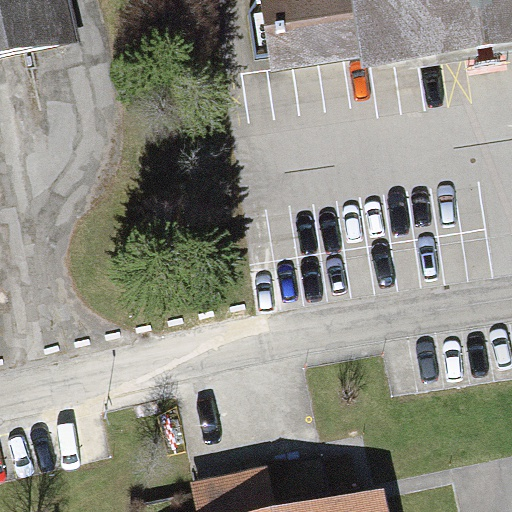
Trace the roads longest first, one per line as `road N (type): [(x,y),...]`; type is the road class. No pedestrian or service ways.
road 1 (residential): [(0,406),(170,364),(511,301)]
road 2 (unknown): [(50,394),(0,109)]
